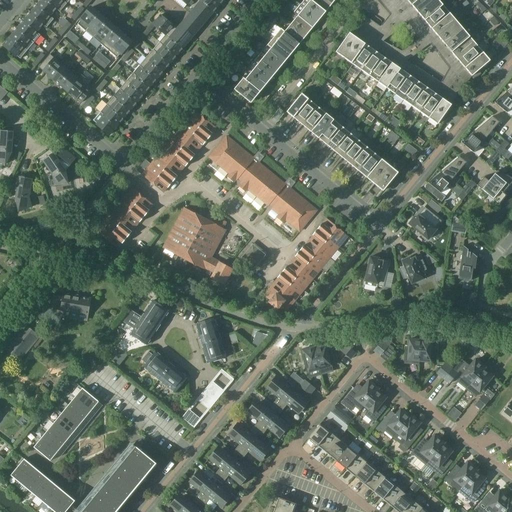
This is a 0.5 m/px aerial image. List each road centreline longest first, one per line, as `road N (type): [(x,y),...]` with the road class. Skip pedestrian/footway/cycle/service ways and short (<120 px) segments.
road 1 (residential): [(291,442),(365,353),(511,460)]
road 2 (residential): [(372,228),(511,63)]
road 3 (residential): [(294,327),(182,465)]
road 4 (residential): [(260,130),(363,0)]
road 5 (residential): [(286,254),(191,185),(163,204)]
road 6 (residential): [(372,228),(260,130)]
road 7 (residential): [(86,386),(182,465)]
road 8 (unknown): [(368,0),(458,83)]
